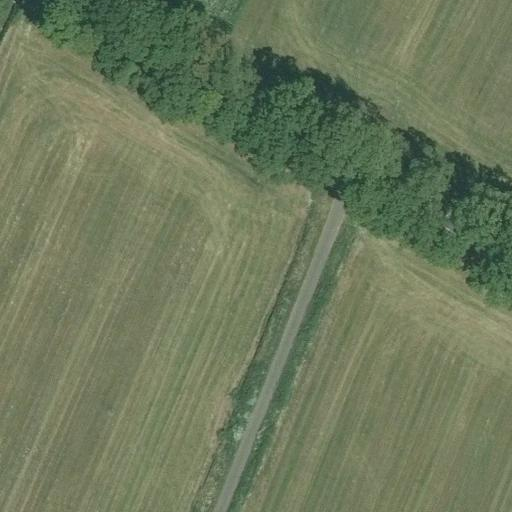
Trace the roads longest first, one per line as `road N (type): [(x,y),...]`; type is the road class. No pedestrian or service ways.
road 1 (unclassified): [(217,511),(359,167)]
road 2 (unclassified): [(359,167),(67,0)]
road 3 (unclassified): [(511,258),(359,167)]
